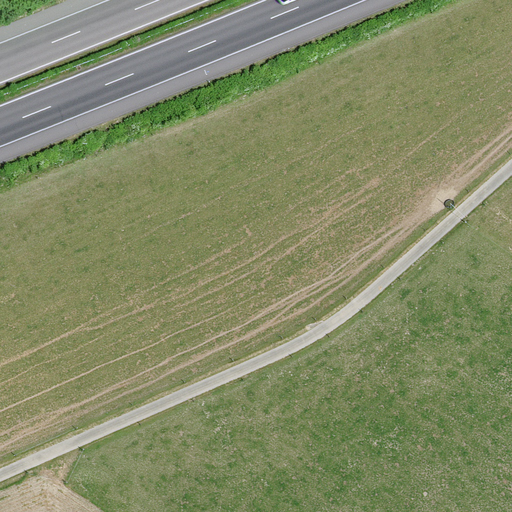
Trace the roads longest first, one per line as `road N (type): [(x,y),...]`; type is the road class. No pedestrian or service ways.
road 1 (track): [(0,475),(310,336),(511,166)]
road 2 (motorway): [(0,126),(315,0)]
road 3 (motorway): [(158,0),(0,63)]
